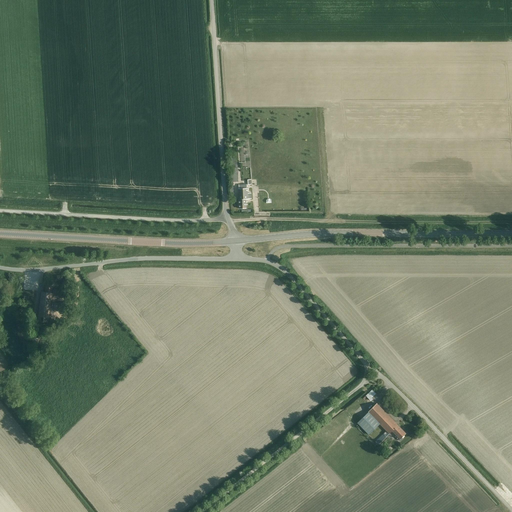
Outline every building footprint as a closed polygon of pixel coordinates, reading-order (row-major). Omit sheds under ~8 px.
[(239,189),(239,208),(246,208),(246,205),(247,205),(247,202),(246,202),(246,199),(248,199),(248,198),(251,197),(251,194),(248,194),(247,189),(247,186),(239,186),(239,189)] [(44,292),(41,291),(37,321),(48,322),(52,284),(45,283),(44,292)] [(373,390),(366,395),(371,400),(373,399),(371,398),(376,393),(373,390)] [(377,403),(361,419),(357,423),(369,434),(380,424),(386,431),(375,442),(378,444),(391,432),(392,433),(393,432),(396,435),(395,436),(399,440),(406,433),(377,403)] [(302,427),(294,434),(296,436),(304,430),(302,427)]
